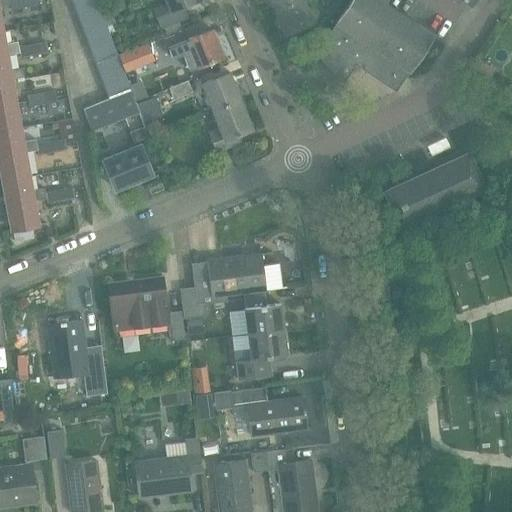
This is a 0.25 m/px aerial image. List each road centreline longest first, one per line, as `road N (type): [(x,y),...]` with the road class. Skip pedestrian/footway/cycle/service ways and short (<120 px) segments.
road 1 (residential): [(356,511),(324,230),(298,160)]
road 2 (residential): [(0,282),(298,160)]
road 3 (residential): [(298,160),(424,99),(496,0)]
road 4 (residential): [(298,160),(232,0)]
